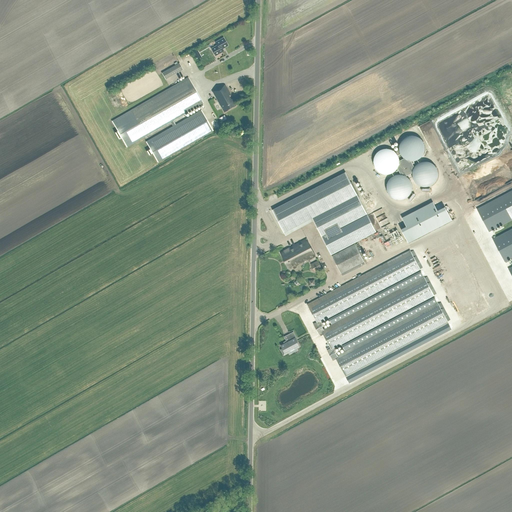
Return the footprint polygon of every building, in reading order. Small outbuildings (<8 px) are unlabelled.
[(222,49),(227,46),(223,38),(215,43),(217,46),(211,49),(215,56),(223,51),(222,49)] [(182,69),(179,63),(161,73),(165,79),(182,69)] [(158,94),(131,111),(113,121),(127,147),(144,137),(170,122),(173,120),(202,104),(187,77),(158,94)] [(224,85),(212,92),(224,112),(236,105),(232,99),(231,99),(229,95),(230,95),(224,85)] [(207,111),(210,108),(206,101),(202,103),(207,111)] [(150,149),(149,149),(146,151),(149,156),(152,154),(153,153),(158,162),(212,131),(201,112),(200,111),(176,125),(173,121),(173,120),(170,122),(170,123),(172,126),(146,141),(150,149)] [(399,147),(399,148),(399,149),(399,150),(400,152),(400,153),(400,154),(401,155),(401,156),(402,156),(403,157),(404,158),(405,159),(406,160),(407,160),(409,161),(410,161),(411,161),(412,161),(413,161),(414,161),(415,161),(416,160),(417,160),(418,159),(419,159),(420,158),(421,157),(422,156),(423,155),(423,154),(424,153),(424,152),(424,150),(425,149),(425,148),(425,147),(424,146),(424,145),(424,144),(423,143),(423,142),(422,141),(422,140),(421,139),(420,138),(419,138),(418,137),(417,137),(416,136),(415,136),(414,136),(413,136),(412,135),(411,136),(410,136),(409,136),(407,136),(406,137),(405,137),(405,138),(404,138),(403,139),(402,140),(401,141),(401,142),(400,143),(400,144),(400,145),(399,146),(399,147)] [(373,160),(373,161),(373,162),(373,164),(374,165),(374,166),(374,167),(375,168),(376,169),(376,170),(377,170),(378,171),(379,172),(380,173),(381,173),(382,173),(383,174),(384,174),(385,174),(386,174),(387,174),(388,174),(390,174),(391,173),(392,173),(393,173),(394,172),(395,171),(395,170),(396,170),(397,169),(397,168),(398,167),(398,166),(399,165),(399,164),(399,162),(399,161),(399,160),(399,159),(399,158),(398,157),(398,156),(397,155),(397,154),(396,153),(395,152),(395,151),(394,151),(393,150),(392,150),(391,149),(390,149),(388,149),(387,148),(386,148),(385,148),(384,149),(383,149),(382,149),(381,150),(380,150),(379,151),(378,151),(377,152),(376,153),(376,154),(375,155),(374,156),(374,157),(374,158),(373,159),(373,160)] [(464,162),(460,151),(445,155),(450,170),(459,167),(458,164),(464,162)] [(412,173),(412,174),(412,175),(412,176),(413,177),(413,179),(413,180),(414,181),(415,182),(416,183),(417,184),(418,185),(419,185),(420,186),(421,186),(422,187),(423,187),(424,187),(425,187),(426,187),(427,187),(428,187),(429,186),(430,186),(431,185),(432,185),(433,184),(434,183),(435,182),(436,182),(436,181),(437,180),(437,179),(437,177),(438,176),(438,175),(438,174),(438,173),(438,172),(437,171),(437,170),(437,169),(436,168),(436,167),(435,166),(434,165),(433,164),(432,164),(431,163),(430,163),(429,162),(428,162),(427,162),(426,161),(425,161),(424,161),(423,162),(422,162),(421,162),(420,163),(419,163),(418,164),(417,164),(416,165),(415,166),(415,167),(414,168),(413,169),(413,170),(413,171),(412,172),(412,173)] [(312,218),(320,233),(322,237),(322,238),(331,255),(351,245),(376,232),(367,214),(345,172),(300,195),(272,210),(284,233),(312,218)] [(386,186),(386,187),(386,188),(387,189),(387,190),(387,192),(388,193),(388,194),(389,195),(390,196),(391,197),(392,198),(393,198),(394,199),(395,199),(396,200),(397,200),(398,200),(399,200),(400,200),(402,200),(403,200),(404,199),(405,199),(406,198),(407,198),(408,197),(409,196),(409,195),(410,195),(411,194),(411,193),(412,192),(412,190),(412,189),(412,188),(412,187),(412,186),(412,185),(412,184),(412,183),(411,182),(411,181),(410,180),(409,179),(409,178),(408,177),(407,176),(406,176),(405,175),(404,175),(403,175),(402,174),(400,174),(399,174),(398,174),(397,174),(396,175),(395,175),(394,175),(393,176),(392,176),(391,177),(390,178),(389,179),(389,180),(388,181),(388,182),(387,183),(387,184),(387,185),(386,186)] [(511,190),(477,209),(489,231),(511,219),(511,190)] [(433,202),(402,218),(406,226),(401,229),(405,238),(408,243),(414,240),(452,221),(445,207),(437,211),(433,202)] [(511,228),(493,239),(504,261),(511,257),(511,228)] [(315,256),(306,239),(280,253),(289,270),(297,265),(308,259),(309,259),(315,256)] [(364,262),(355,244),(332,256),(341,274),(364,262)] [(345,377),(426,334),(448,323),(438,302),(415,314),(337,356),(334,349),(412,308),(434,297),(424,276),(401,289),(323,330),(320,324),(421,271),(410,250),(388,262),(307,304),(317,322),(313,324),(319,335),(319,334),(320,336),(323,335),(330,348),(327,350),(333,361),(336,359),(345,377)] [(322,268),(320,264),(318,261),(310,265),(314,272),(322,268)] [(290,341),(281,346),(282,348),(281,349),(284,355),(299,347),(295,339),(297,339),(293,332),(287,335),(290,341)]
